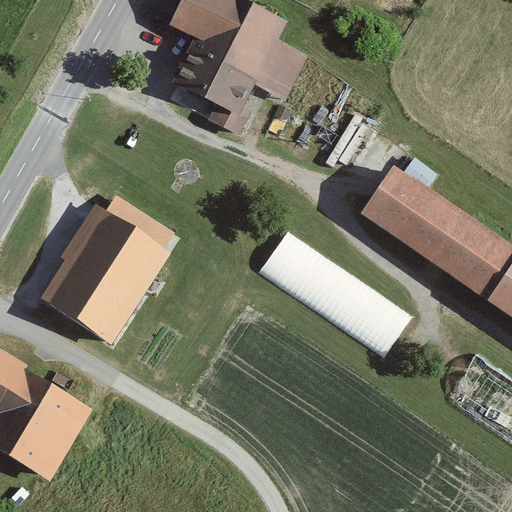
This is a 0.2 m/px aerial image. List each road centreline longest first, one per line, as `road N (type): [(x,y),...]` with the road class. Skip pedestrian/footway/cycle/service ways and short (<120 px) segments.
road 1 (unclassified): [(276,511),(243,462),(209,435),(0,314)]
road 2 (tertiary): [(121,0),(0,208)]
